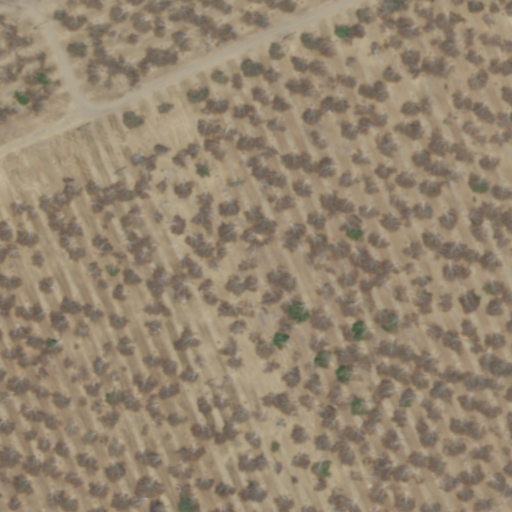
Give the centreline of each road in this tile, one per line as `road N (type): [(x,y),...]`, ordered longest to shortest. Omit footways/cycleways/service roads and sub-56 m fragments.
road 1 (track): [(345,0),(0,156)]
road 2 (track): [(81,120),(37,31),(0,2)]
